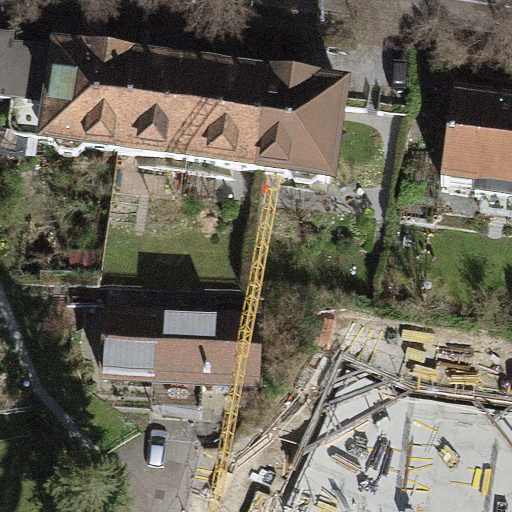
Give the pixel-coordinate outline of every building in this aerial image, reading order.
[(39,168),(105,177),(120,68),(53,59),(39,168)] [(105,177),(183,187),(198,78),(120,68),(105,177)] [(183,187),(261,197),(276,89),(198,78),(183,187)] [(348,98),(276,89),(261,197),(333,207),(348,98)] [(443,188),(511,198),(511,109),(456,101),(443,188)] [(251,326),(98,317),(94,380),(248,389),(251,326)] [(491,511),(511,429),(511,374),(330,331),(288,511),(491,511)]
